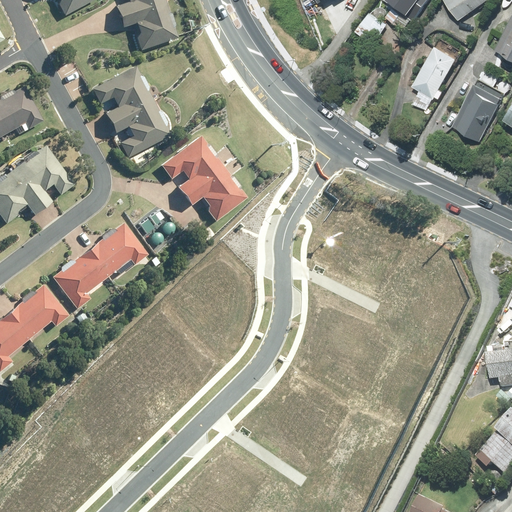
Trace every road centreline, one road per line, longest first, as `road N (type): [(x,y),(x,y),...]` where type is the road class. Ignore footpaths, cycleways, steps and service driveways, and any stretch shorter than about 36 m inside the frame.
road 1 (residential): [(345,142),(283,233),(286,304),(266,358),(110,511)]
road 2 (residential): [(473,208),(484,302),(382,511)]
road 3 (residential): [(0,274),(101,193),(99,167),(31,44)]
road 4 (primary): [(226,0),(266,68),(345,142)]
road 5 (primary): [(345,142),(473,208)]
